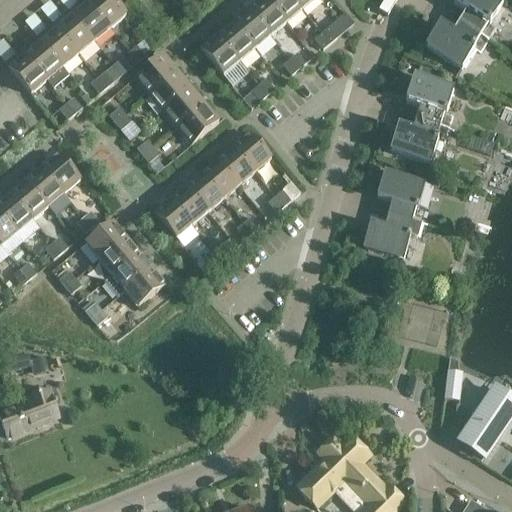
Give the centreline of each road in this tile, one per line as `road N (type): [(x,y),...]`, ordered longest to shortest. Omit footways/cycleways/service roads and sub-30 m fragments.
road 1 (residential): [(280,417),(280,377),(355,112),(380,33),(401,0)]
road 2 (residential): [(117,511),(214,471),(280,417)]
road 3 (residential): [(280,417),(333,401),(389,402),(410,417),(419,449)]
